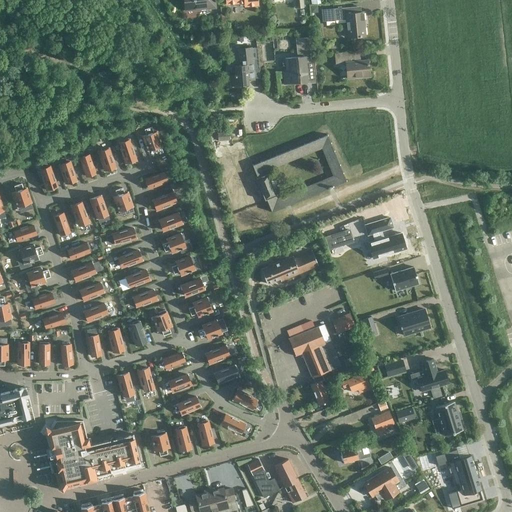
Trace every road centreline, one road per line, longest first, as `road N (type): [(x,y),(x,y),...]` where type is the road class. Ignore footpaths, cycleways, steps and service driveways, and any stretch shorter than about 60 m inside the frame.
road 1 (unclassified): [(501,511),(504,490),(410,182),(397,99)]
road 2 (residential): [(342,511),(288,436),(15,511)]
road 3 (residential): [(258,113),(397,99)]
